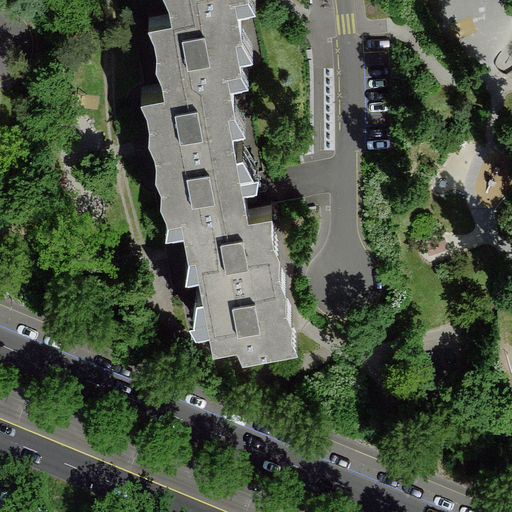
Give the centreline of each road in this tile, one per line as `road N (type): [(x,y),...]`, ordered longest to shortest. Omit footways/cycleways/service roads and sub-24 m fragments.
road 1 (primary): [(406,511),(0,344)]
road 2 (track): [(252,366),(186,338),(162,310),(117,153),(110,0)]
road 3 (residential): [(343,0),(350,83),(346,283)]
road 4 (primary): [(0,437),(181,511)]
road 5 (track): [(346,283),(344,332),(334,348),(309,362),(252,366)]
